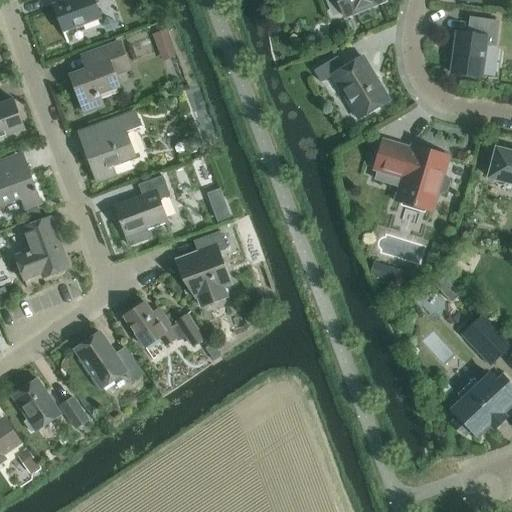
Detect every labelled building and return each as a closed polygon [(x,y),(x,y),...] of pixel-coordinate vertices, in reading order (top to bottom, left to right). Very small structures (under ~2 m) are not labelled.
[(93,0),(94,0),(69,0),(53,6),(63,32),(100,18),(93,0)] [(336,0),(344,18),(383,2),(382,0),(336,0)] [(451,74),(481,78),(485,45),(494,46),(498,23),(470,19),(468,34),(457,33),(451,74)] [(168,30),(153,35),(159,50),(173,45),(168,30)] [(113,76),(129,70),(119,43),(93,53),(98,66),(70,77),(84,114),(102,107),(98,95),(118,87),(113,76)] [(358,120),(389,102),(362,57),(344,68),(337,57),(314,71),(321,83),(332,76),(350,106),(354,104),(361,116),(358,118),(358,120)] [(0,138),(25,130),(14,100),(0,104),(0,138)] [(125,133),(140,128),(134,112),(104,123),(109,138),(86,146),(91,160),(89,160),(97,183),(115,177),(111,167),(134,159),(125,133)] [(194,139),(184,141),(187,153),(197,150),(194,139)] [(442,176),(447,158),(413,147),(411,151),(383,142),(375,169),(403,178),(396,201),(431,211),(437,193),(441,194),(446,191),(449,183),(446,178),(442,176)] [(488,178),(493,179),(493,180),(494,181),(494,183),(495,183),(497,184),(499,185),(500,186),(502,186),(504,185),(506,184),(508,183),(511,184),(511,153),(496,149),(488,178)] [(25,210),(40,204),(26,166),(3,175),(0,167),(0,206),(21,199),(25,210)] [(159,201),(170,197),(162,177),(138,186),(142,198),(115,208),(129,246),(149,239),(146,229),(166,221),(159,201)] [(226,207),(213,212),(217,223),(231,219),(226,207)] [(44,278),(68,269),(54,231),(51,232),(46,220),(23,228),(31,252),(15,258),(23,279),(42,272),(44,278)] [(462,222),(459,232),(470,234),(471,228),(468,224),(462,222)] [(222,288),(230,285),(219,253),(226,250),(220,232),(193,242),(197,254),(176,262),(183,280),(195,298),(197,297),(201,308),(226,298),(222,288)] [(376,278),(403,286),(406,275),(380,267),(376,278)] [(3,288),(0,289),(0,305),(8,303),(3,288)] [(432,288),(414,304),(422,313),(440,296),(432,288)] [(177,342),(186,338),(193,347),(203,340),(187,316),(176,322),(170,327),(158,310),(151,314),(144,304),(124,317),(145,348),(160,338),(166,346),(176,339),(177,342)] [(490,364),(511,345),(484,316),(463,335),(490,364)] [(131,382),(142,374),(125,349),(115,356),(100,333),(74,350),(101,389),(114,381),(112,379),(124,371),(131,382)] [(216,353),(210,357),(213,363),(214,364),(221,359),(220,358),(216,353)] [(505,419),(501,414),(511,403),(511,399),(508,395),(511,390),(511,387),(503,377),(497,383),(490,375),(479,386),(474,380),(458,395),(463,401),(452,411),(459,418),(453,424),(464,435),(470,430),(476,437),(490,425),(494,429),(505,419)] [(31,433),(35,432),(61,415),(37,380),(12,397),(27,419),(24,423),(31,433)] [(75,429),(88,421),(73,398),(60,407),(75,429)] [(1,456),(19,444),(3,421),(0,422),(0,462),(4,460),(1,456)] [(28,451),(20,456),(30,470),(37,466),(28,451)]
